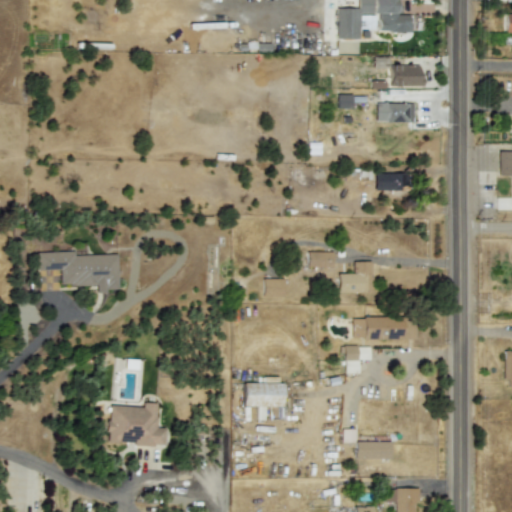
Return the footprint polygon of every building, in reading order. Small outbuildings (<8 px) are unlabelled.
[(511,12),(503,12),(503,32),(511,32),(511,12)] [(418,64),(386,65),(387,86),(418,85),(418,64)] [(335,107),(349,107),(349,94),(335,94),(335,107)] [(373,121),(410,121),(411,103),(373,102),(373,121)] [(511,150),(496,151),(496,175),(511,175),(511,150)] [(380,188),(389,188),(389,196),(400,197),(400,189),(406,189),(406,173),(380,172),(380,188)] [(114,253),(72,254),(72,250),(35,252),(35,269),(57,268),(58,285),(93,284),(93,290),(115,290),(114,253)] [(330,251),(304,251),(304,267),(330,266),(330,251)] [(335,291),(369,291),(369,260),(350,261),(351,273),(335,273),(335,291)] [(281,296),(281,278),(260,278),(260,296),(281,296)] [(412,338),(412,315),(349,316),(349,339),(412,338)] [(367,359),(367,345),(341,345),(340,372),(355,372),(355,359),(367,359)] [(511,350),(502,350),(502,386),(511,386),(511,350)] [(280,382),(241,382),(241,405),(279,406),(280,382)] [(154,402),(141,402),(140,406),(106,405),(104,442),(162,444),(162,427),(153,427),(154,402)] [(387,441),(352,441),(352,457),(387,458),(387,441)] [(414,511),(414,488),(382,488),(382,501),(392,501),(392,511),(414,511)]
